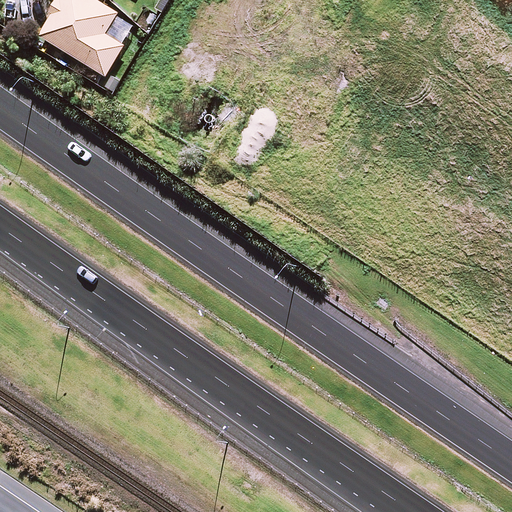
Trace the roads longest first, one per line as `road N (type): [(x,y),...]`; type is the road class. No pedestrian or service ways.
road 1 (motorway): [(0,98),(511,453)]
road 2 (motorway): [(433,511),(132,319)]
road 3 (motorway): [(408,511),(132,319)]
road 4 (motorway): [(132,319),(0,223)]
